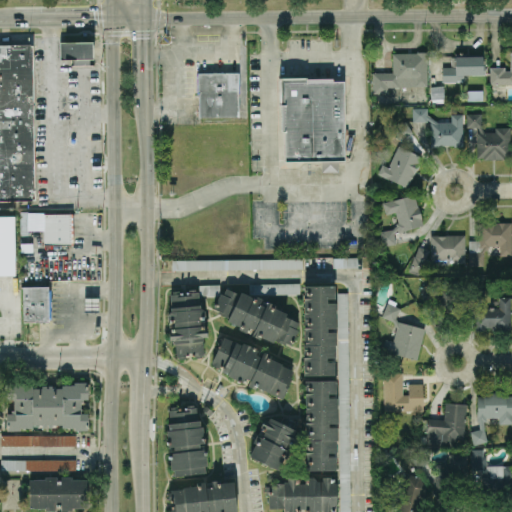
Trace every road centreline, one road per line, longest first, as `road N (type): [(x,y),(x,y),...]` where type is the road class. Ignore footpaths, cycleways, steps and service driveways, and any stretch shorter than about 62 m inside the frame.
road 1 (secondary): [(143,18),(511,14)]
road 2 (secondary): [(117,17),(114,356)]
road 3 (secondary): [(142,357),(144,88)]
road 4 (secondary): [(114,356),(110,511)]
road 5 (residential): [(142,357),(0,357)]
